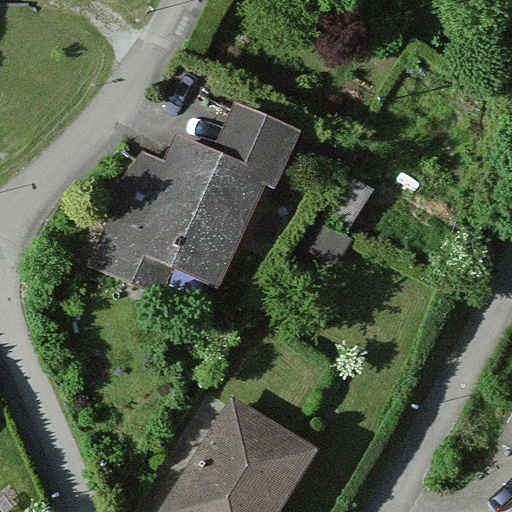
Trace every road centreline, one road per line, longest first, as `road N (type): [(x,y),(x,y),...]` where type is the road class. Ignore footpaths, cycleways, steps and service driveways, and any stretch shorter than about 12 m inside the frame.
road 1 (residential): [(184,0),(87,147),(0,221)]
road 2 (residential): [(387,511),(472,361),(511,270)]
road 3 (residential): [(0,314),(77,511)]
